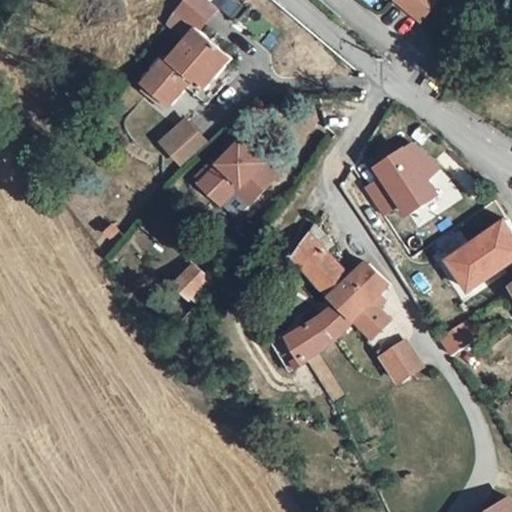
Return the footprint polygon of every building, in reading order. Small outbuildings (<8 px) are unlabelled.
[(404,0),(426,18),(441,0),(404,0)] [(167,58),(146,86),(174,107),(196,80),(210,90),(233,63),(236,57),(199,29),(173,61),(167,58)] [(189,124),(167,146),(180,158),(202,137),(189,124)] [(210,145),(202,137),(180,158),(188,167),(210,145)] [(276,175),(237,143),(197,184),(222,208),(234,195),(250,208),(276,175)] [(411,144),(371,168),(402,218),(438,195),(429,181),(440,167),(411,144)] [(511,262),(511,234),(502,218),(442,260),(465,294),(511,262)] [(317,227),(296,258),(333,305),(354,283),(329,256),(339,248),(317,227)] [(194,293),(210,275),(196,261),(179,279),(194,293)] [(333,305),(335,309),(358,325),(359,324),(382,300),(392,290),(371,268),(354,283),(333,305)] [(388,305),(382,300),(359,324),(377,341),(393,324),(381,312),(388,305)] [(293,339),(308,364),(338,345),(358,325),(335,309),(325,320),(293,339)] [(293,339),(287,334),(275,343),(296,372),(308,364),(293,339)] [(411,345),(388,361),(406,385),(428,370),(411,345)]
